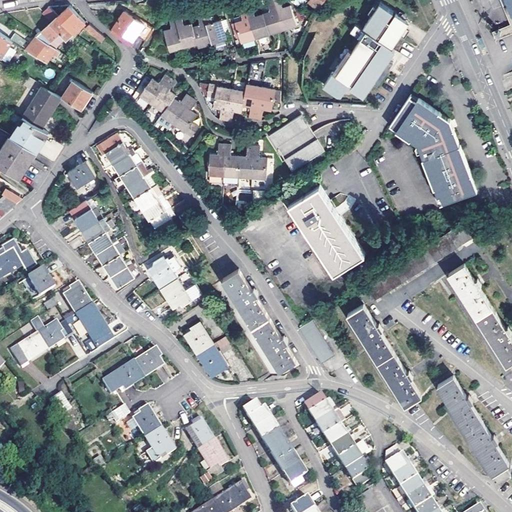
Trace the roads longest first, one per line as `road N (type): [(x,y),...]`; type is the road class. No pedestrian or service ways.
road 1 (residential): [(319,385),(247,263),(137,127),(123,121),(83,142),(76,138)]
road 2 (residential): [(381,122),(302,108),(261,123),(224,124),(208,115),(188,76),(151,59),(124,62)]
road 3 (residential): [(197,377),(40,225),(28,204)]
road 4 (residential): [(362,398),(406,422),(507,511)]
road 5 (residential): [(511,406),(384,305)]
road 6 (residential): [(287,386),(291,417),(340,511)]
road 7 (tertiary): [(511,142),(459,20)]
road 8 (residential): [(459,20),(442,31),(381,122)]
road 9 (unknown): [(475,57),(458,80),(491,174)]
road 10 (residential): [(268,511),(224,392)]
